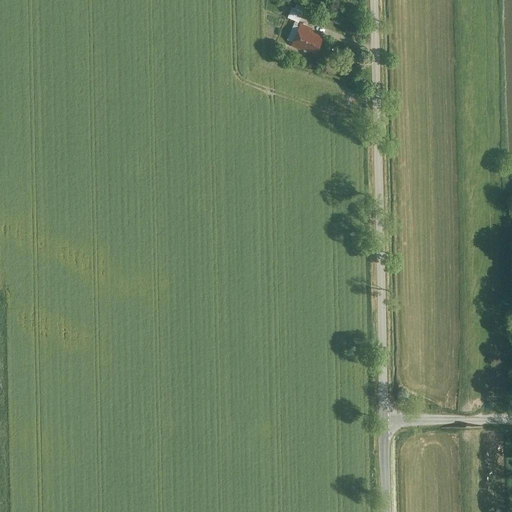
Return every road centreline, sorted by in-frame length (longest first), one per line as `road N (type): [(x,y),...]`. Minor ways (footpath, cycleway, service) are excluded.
road 1 (unclassified): [(384,421),(373,0)]
road 2 (tertiary): [(511,418),(384,421)]
